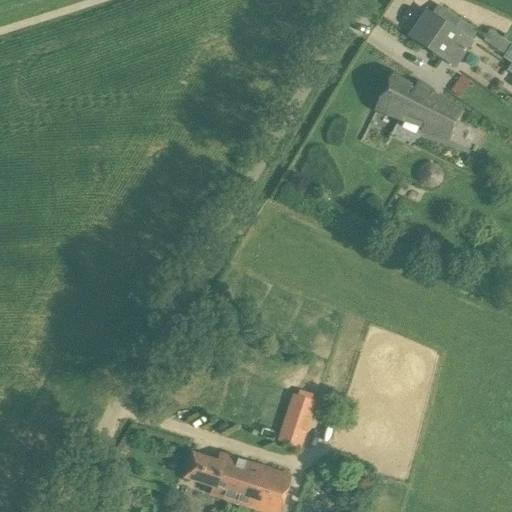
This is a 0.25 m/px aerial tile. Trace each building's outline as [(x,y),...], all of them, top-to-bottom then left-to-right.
[(453,66),(470,41),(425,11),(408,36),(453,66)] [(510,44),(490,30),(483,41),(503,54),(510,44)] [(421,128),(446,137),(459,111),(437,96),(435,100),(430,97),(432,93),(417,83),(413,88),(393,75),(375,112),(377,113),(378,111),(400,119),(404,112),(426,120),(424,123),(421,128)] [(411,229),(393,220),(387,231),(405,240),(411,229)] [(300,448),(315,401),(291,394),(276,440),(300,448)] [(263,511),(276,511),(289,476),(218,453),(215,461),(191,453),(183,477),(212,487),(209,494),(263,511)]
